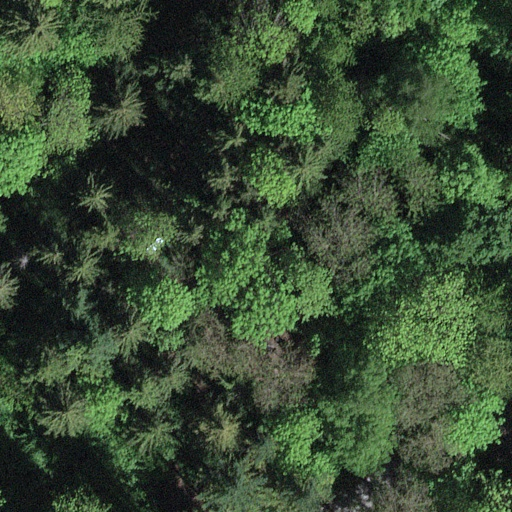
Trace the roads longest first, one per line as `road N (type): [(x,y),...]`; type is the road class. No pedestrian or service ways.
road 1 (track): [(511,394),(193,0)]
road 2 (track): [(511,400),(367,511)]
